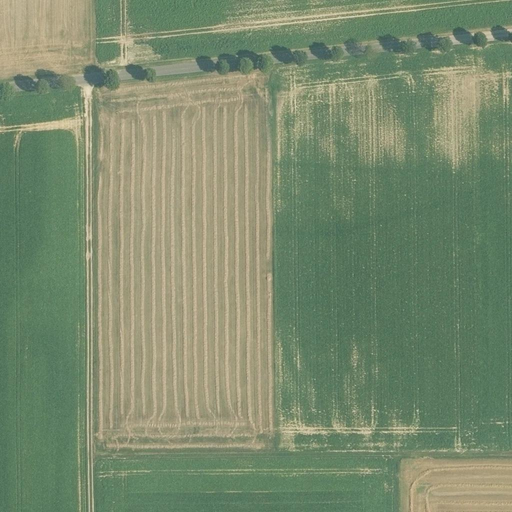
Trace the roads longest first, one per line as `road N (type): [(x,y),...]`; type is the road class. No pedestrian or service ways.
road 1 (unclassified): [(511,35),(0,89)]
road 2 (track): [(86,79),(90,511)]
road 3 (track): [(511,454),(89,457)]
